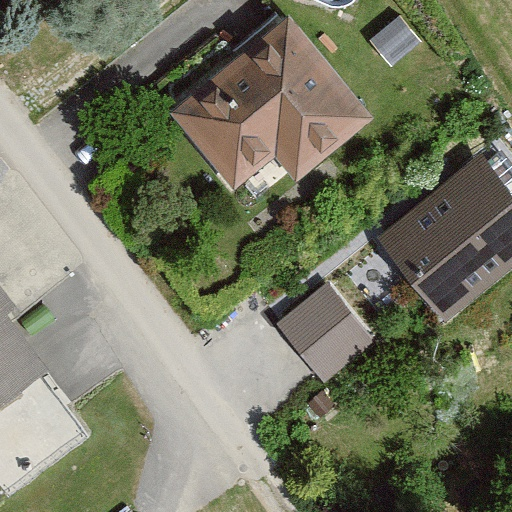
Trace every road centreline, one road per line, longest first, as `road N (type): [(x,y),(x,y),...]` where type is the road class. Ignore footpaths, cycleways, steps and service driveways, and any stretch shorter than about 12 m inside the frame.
road 1 (residential): [(0,113),(275,482)]
road 2 (unknown): [(37,163),(234,0)]
